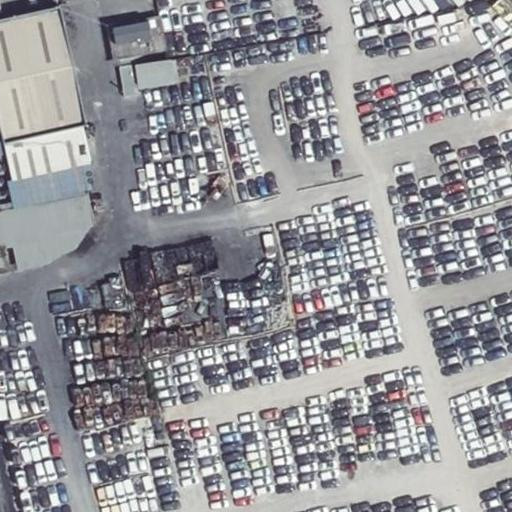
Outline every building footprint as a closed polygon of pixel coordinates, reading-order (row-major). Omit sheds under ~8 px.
[(0,132),(2,133),(4,144),(83,126),(87,125),(61,6),(0,19),(0,132)] [(118,39),(153,32),(151,20),(115,27),(118,39)] [(135,64),(139,87),(176,80),(172,57),(135,64)] [(92,163),(83,126),(4,144),(13,181),(34,176),(92,163)] [(83,167),(34,176),(40,202),(89,192),(83,167)] [(61,200),(67,231),(95,225),(87,195),(61,200)] [(61,200),(36,205),(43,236),(67,231),(61,200)] [(11,211),(18,241),(43,236),(36,205),(11,211)] [(11,211),(0,213),(0,244),(18,241),(11,211)] [(126,422),(156,416),(124,278),(71,290),(83,341),(106,335),(126,422)]
